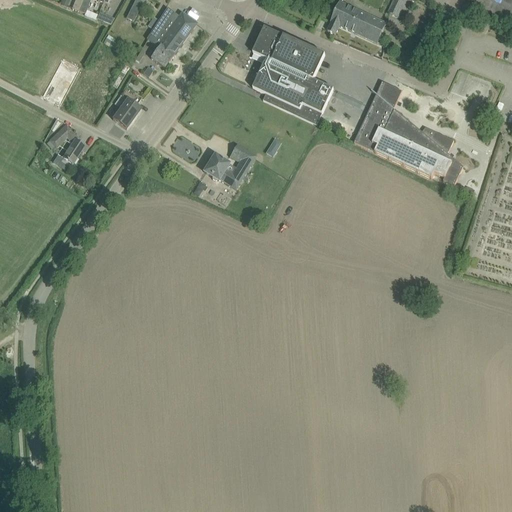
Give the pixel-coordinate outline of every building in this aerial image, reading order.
[(67,0),(63,0),(61,6),(67,9),(70,1),(67,0)] [(76,0),(72,9),(79,12),(83,0),(76,0)] [(91,0),(83,0),(79,12),(85,15),(84,17),(96,22),(99,16),(87,11),(91,0)] [(136,0),(127,19),(134,23),(145,0),(136,0)] [(393,0),(388,13),(399,18),(406,0),(393,0)] [(511,0),(468,0),(468,1),(511,24),(511,0)] [(340,3),(328,33),(336,36),(340,28),(378,45),(387,25),(340,3)] [(180,18),(167,9),(147,40),(155,46),(156,45),(160,47),(151,59),(165,70),(174,57),(197,25),(182,15),(180,18)] [(264,102),(317,127),(334,91),(315,82),(326,57),(294,43),(265,29),(253,54),(268,61),(266,65),(265,64),(253,90),(266,96),(264,102)] [(107,39),(106,39),(104,43),(111,48),(113,44),(107,39)] [(145,46),(136,61),(139,63),(148,48),(145,46)] [(62,59),(42,98),(62,108),(81,68),(62,59)] [(149,78),(153,72),(148,68),(144,74),(149,78)] [(444,182),(455,188),(464,169),(466,171),(448,155),(454,142),(426,129),(422,134),(394,111),(403,93),(383,84),(377,96),(377,97),(368,115),(355,144),(432,181),(435,175),(445,180),(444,182)] [(120,97),(127,102),(113,121),(127,131),(141,111),(137,108),(142,101),(126,89),(120,97)] [(73,145),(64,160),(73,166),(85,148),(76,142),(79,139),(78,139),(78,140),(67,127),(51,142),(57,149),(68,139),(73,145)] [(240,164),(236,170),(215,156),(214,157),(212,157),(210,161),(211,163),(204,173),(219,182),(220,181),(236,191),(256,158),(237,146),(230,158),(240,164)] [(205,199),(211,188),(200,183),(194,193),(205,199)] [(240,210),(237,217),(251,223),(254,215),(240,210)]
